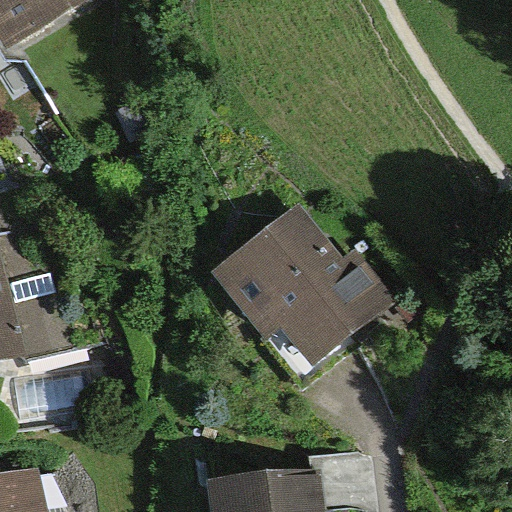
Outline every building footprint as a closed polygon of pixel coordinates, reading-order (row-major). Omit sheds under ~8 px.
[(0,0),(0,66),(100,4),(98,0),(0,0)] [(377,306),(290,201),(209,268),(297,373),(377,306)] [(0,259),(0,360),(23,355),(0,259)] [(53,511),(48,479),(0,487),(0,511),(53,511)] [(334,511),(332,479),(214,487),(215,511),(334,511)]
